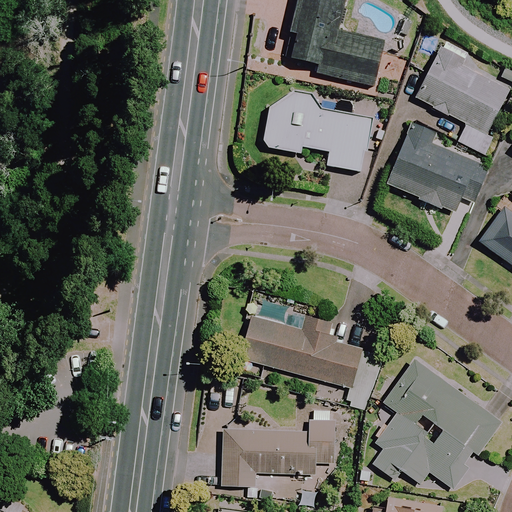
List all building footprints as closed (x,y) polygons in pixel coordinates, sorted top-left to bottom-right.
[(344,0),(301,0),(292,38),(298,40),(293,61),(319,67),(318,74),(372,88),(383,43),(337,32),(344,0)] [(419,105),(462,124),(453,145),(480,157),(489,137),(485,134),(504,91),(461,72),(468,55),(446,45),(419,105)] [(312,98),(295,95),(283,104),(271,111),(264,148),(301,155),(303,148),(329,153),(326,167),(359,173),(369,122),(318,112),(312,98)] [(458,201),(472,207),(488,172),(427,145),(432,134),(414,126),(387,187),(451,215),(458,201)] [(511,217),(500,209),(475,243),(511,269),(511,217)] [(303,317),(299,332),(251,318),(239,360),(349,389),(360,349),(325,340),(330,324),(303,317)] [(477,407),(412,365),(386,406),(399,414),(379,446),(385,450),(375,467),(397,481),(402,472),(420,484),(425,475),(451,491),(467,469),(463,465),(471,455),(476,458),(497,426),(474,411),(477,407)] [(316,465),(335,465),(336,422),(333,421),(333,412),(314,411),(314,421),(311,421),(310,435),(225,432),(224,488),(255,489),(255,474),(316,476),(316,465)] [(439,511),(440,507),(389,499),(388,510),(374,507),(372,511),(439,511)]
